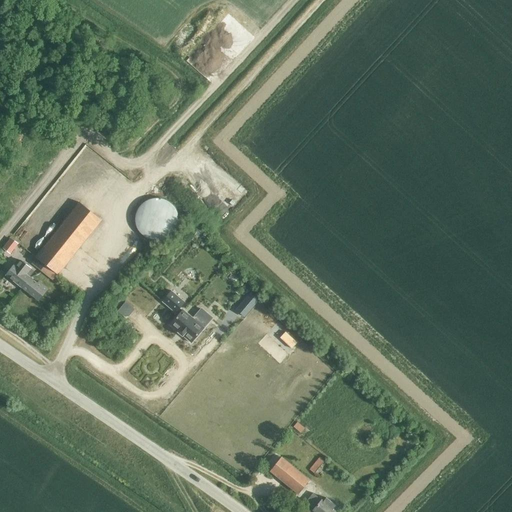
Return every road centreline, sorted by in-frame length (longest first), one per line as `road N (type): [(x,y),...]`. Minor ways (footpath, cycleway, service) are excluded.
road 1 (track): [(0,240),(76,146),(94,144),(124,165),(141,163),(201,97)]
road 2 (track): [(322,0),(143,193)]
road 3 (unclassified): [(241,511),(59,385)]
road 4 (track): [(201,97),(292,0)]
